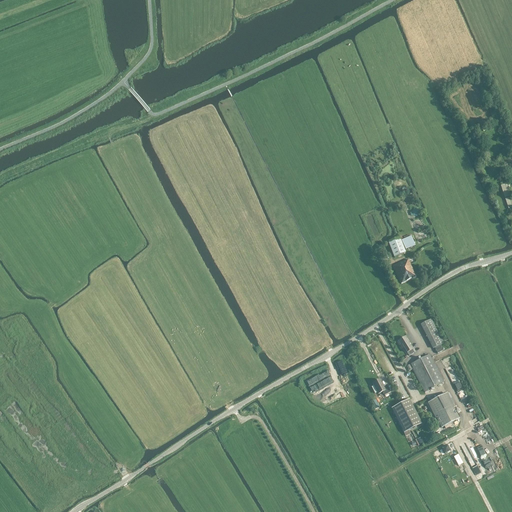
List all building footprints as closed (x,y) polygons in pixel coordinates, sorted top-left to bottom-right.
[(511,196),(506,184),(500,186),(505,198),(511,196)] [(415,245),(411,235),(402,239),(406,249),(415,245)] [(405,252),(399,237),(388,241),(394,256),(405,252)] [(416,277),(410,264),(415,262),(412,258),(408,259),(393,266),(401,284),(416,277)] [(434,325),(431,320),(421,325),(424,330),(434,325)] [(443,344),(434,325),(424,330),(433,349),(443,344)] [(412,350),(405,337),(398,341),(401,345),(402,345),(407,353),(409,356),(414,353),(412,350)] [(443,383),(429,355),(411,364),(425,392),(443,383)] [(384,388),(379,380),(373,384),(378,394),(383,392),(385,395),(391,392),(387,386),(384,388)] [(459,419),(447,394),(429,403),(441,428),(459,419)] [(408,431),(422,424),(409,400),(391,409),(405,437),(410,435),(408,431)] [(447,445),(442,449),(445,454),(451,451),(447,445)] [(466,454),(477,478),(483,475),(484,477),(488,476),(482,464),(478,466),(471,451),(466,454)] [(454,456),(461,472),(466,470),(459,454),(454,456)] [(490,469),(489,465),(486,466),(489,475),(495,472),(494,468),(490,469)]
